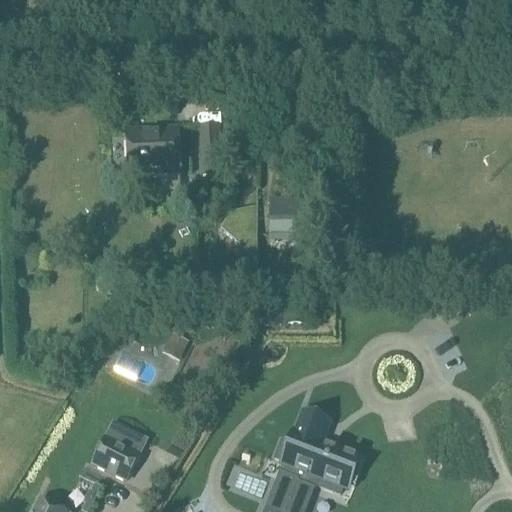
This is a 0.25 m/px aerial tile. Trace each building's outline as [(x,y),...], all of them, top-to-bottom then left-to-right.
[(220,128),(199,129),(201,179),(223,178),(220,128)] [(179,176),(177,135),(127,138),(129,179),(160,177),(161,190),(180,189),(179,176)] [(271,203),(271,238),(313,238),(313,203),(271,203)] [(231,216),(222,233),(257,264),(257,210),(231,216)] [(171,336),(163,352),(181,361),(189,344),(171,336)] [(291,447),(282,443),(275,461),(285,465),(281,474),(288,477),(299,481),(301,475),(309,456),(314,458),(319,447),(327,426),(304,417),(297,437),(295,436),(294,439),(296,439),(294,445),(292,444),(291,447)] [(105,439),(90,468),(126,486),(141,457),(139,456),(146,442),(113,426),(107,440),(105,439)] [(309,456),(301,475),(318,482),(316,488),(340,497),(343,488),(347,489),(358,461),(330,450),(330,452),(319,447),(314,458),(309,456)]
